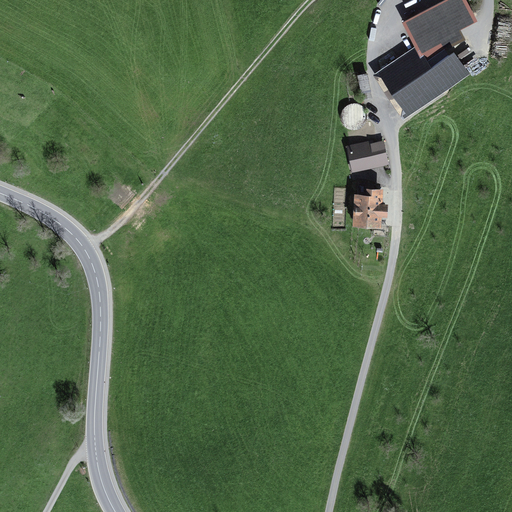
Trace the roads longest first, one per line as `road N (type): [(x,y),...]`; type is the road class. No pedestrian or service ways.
road 1 (tertiary): [(0,194),(57,221),(94,269),(101,323),(96,454),(114,511)]
road 2 (track): [(85,249),(152,192),(279,36),(319,0)]
